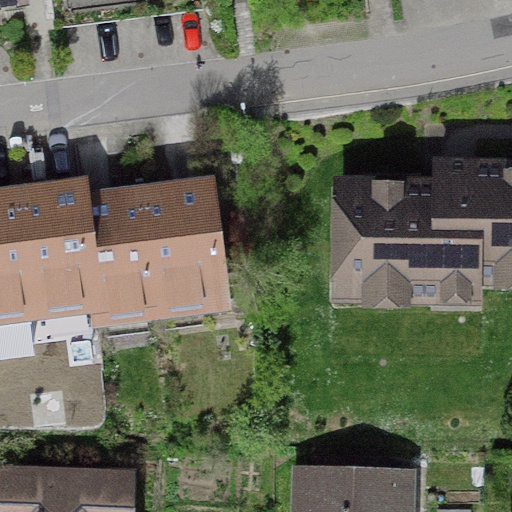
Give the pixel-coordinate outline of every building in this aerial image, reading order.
[(511,274),(511,174),(476,174),(476,164),(438,163),(438,193),(401,193),(401,187),(374,186),(374,192),(339,192),(338,292),(436,293),(436,303),(474,304),(475,274),(511,274)] [(22,210),(35,310),(93,302),(94,302),(82,208),(83,208),(82,193),(49,197),(50,206),(22,210)] [(171,206),(143,210),(156,309),(217,302),(210,248),(219,236),(207,226),(203,193),(170,197),(171,206)] [(94,302),(93,302),(95,317),(156,309),(143,210),(116,213),(115,204),(83,208),(82,208),(94,302)] [(0,346),(33,342),(29,310),(35,310),(22,210),(0,212),(0,346)] [(407,511),(409,479),(394,478),(394,482),(369,482),(370,466),(312,465),(311,511),(407,511)] [(114,511),(115,488),(6,484),(5,511),(114,511)]
